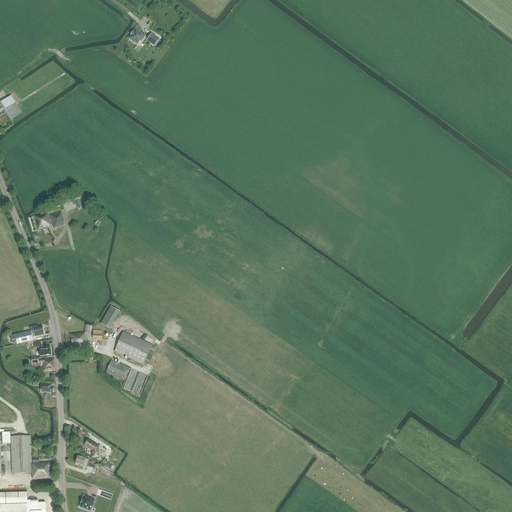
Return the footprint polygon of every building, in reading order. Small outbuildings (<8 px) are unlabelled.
[(129,39),(137,45),(140,42),(141,42),(145,36),(136,29),(135,29),(135,30),(133,33),(133,32),(133,33),(131,35),(129,39),(129,38),(128,39),(129,39)] [(148,39),(156,44),(159,39),(152,34),(148,39)] [(22,113),(17,105),(11,96),(0,103),(0,116),(5,113),(10,121),(22,113)] [(82,196),(81,197),(76,200),(81,209),(86,206),(86,205),(87,205),(82,196)] [(34,216),(35,220),(38,231),(49,228),(49,227),(52,227),(51,226),(52,226),(53,229),(65,226),(64,222),(65,222),(62,213),(49,216),(48,212),(34,216)] [(101,324),(110,329),(120,312),(111,306),(101,324)] [(10,336),(8,336),(9,341),(11,340),(12,343),(15,345),(17,344),(17,345),(31,341),(31,343),(34,342),(32,337),(40,336),(44,335),(44,332),(42,326),(38,327),(38,326),(30,328),(31,331),(10,336)] [(93,330),(93,339),(102,339),(102,331),(93,330)] [(152,345),(123,332),(114,352),(143,365),(152,345)] [(70,334),(72,347),(72,349),(87,347),(91,346),(90,342),(87,343),(86,336),(85,333),(84,333),(70,334)] [(39,349),(40,356),(44,356),(51,355),(50,347),(43,347),(43,349),(39,349)] [(38,357),(31,358),(32,365),(43,364),(44,371),(44,372),(47,371),(47,372),(55,371),(54,359),(38,360),(38,357)] [(111,361),(106,372),(124,380),(130,369),(111,361)] [(41,387),(41,392),(53,393),(53,387),(52,387),(52,385),(42,384),(42,385),(41,387)] [(11,444),(12,473),(12,474),(31,473),(32,475),(33,479),(50,479),(50,463),(40,463),(40,459),(32,459),(31,436),(11,437),(10,432),(2,432),(3,444),(11,444)] [(85,445),(91,450),(92,458),(99,458),(99,447),(89,440),(85,445)] [(78,456),(75,463),(84,466),(86,467),(87,466),(95,470),(97,466),(93,464),(93,463),(89,461),(89,460),(86,459),(78,456)] [(114,501),(125,485),(98,468),(92,477),(94,479),(93,481),(95,483),(96,482),(114,493),(112,497),(109,495),(108,497),(114,501)] [(136,503),(140,496),(129,490),(126,498),(136,503)] [(27,493),(0,493),(0,511),(46,511),(46,503),(38,503),(38,500),(27,500),(27,493)] [(90,511),(92,507),(95,500),(84,496),(83,496),(84,496),(82,499),(82,500),(81,503),(81,504),(79,507),(80,507),(90,511)]
